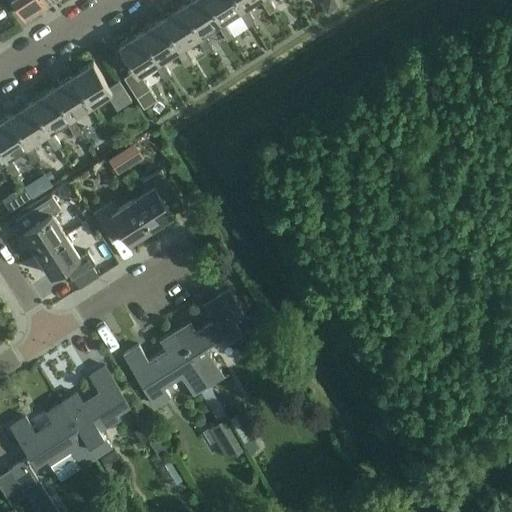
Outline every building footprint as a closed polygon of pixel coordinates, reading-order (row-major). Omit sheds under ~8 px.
[(14,0),(24,15),(44,2),(43,0),(14,0)] [(201,35),(197,37),(206,52),(213,48),(204,33),(218,24),(222,21),(208,0),(187,0),(181,4),(201,35)] [(208,0),(222,21),(218,24),(227,38),(249,25),(248,25),(239,11),(243,8),(237,0),(208,0)] [(248,25),(249,25),(255,21),(246,6),(255,0),(237,0),(243,8),(239,11),(248,25)] [(261,0),(269,12),(276,7),(271,0),(261,0)] [(334,0),(322,0),(321,1),(327,11),(337,5),(334,0)] [(180,48),(176,50),(185,65),(192,61),(183,46),(197,37),(201,35),(181,4),(161,17),(180,48)] [(159,61),(155,64),(164,78),(171,74),(162,59),(176,50),(180,48),(161,17),(140,31),(159,61)] [(134,69),(123,76),(137,96),(150,88),(141,72),(155,64),(159,61),(140,31),(118,44),(134,69)] [(72,75),(71,75),(90,105),(91,105),(108,94),(117,109),(132,100),(119,79),(109,86),(93,61),(72,75)] [(71,75),(51,88),(53,91),(70,118),(67,121),(75,135),(80,132),(82,131),(73,116),(90,105),(71,75)] [(49,131),(45,134),(54,148),(61,145),(52,130),(66,121),(70,118),(51,88),(30,102),(49,131)] [(28,145),(24,147),(33,161),(40,158),(31,143),(45,134),(49,131),(30,102),(9,115),(28,145)] [(0,146),(8,158),(4,161),(13,175),(20,171),(11,156),(24,147),(28,145),(9,115),(0,120),(0,146)] [(120,150),(108,158),(118,172),(129,165),(120,150)] [(50,168),(44,172),(48,179),(54,175),(50,168)] [(147,188),(132,198),(150,227),(172,213),(164,200),(176,191),(161,168),(142,180),(147,188)] [(10,209),(31,196),(24,184),(2,198),(10,209)] [(36,222),(23,230),(37,252),(66,233),(53,212),(60,207),(52,195),(49,197),(42,201),(29,210),(36,222)] [(130,240),(150,227),(132,198),(117,207),(111,200),(93,211),(111,239),(123,231),(130,240)] [(85,208),(76,213),(81,221),(90,215),(85,208)] [(66,233),(37,252),(51,273),(64,265),(72,278),(73,277),(92,265),(97,262),(88,249),(80,254),(67,234),(66,233)] [(92,265),(73,277),(79,287),(99,275),(98,274),(92,265)] [(175,330),(209,384),(225,374),(206,345),(223,335),(226,339),(241,329),(234,318),(243,312),(228,287),(203,303),(213,319),(196,330),(190,320),(175,330)] [(139,343),(124,353),(153,399),(155,403),(171,394),(168,389),(165,385),(164,383),(180,372),(181,375),(193,394),(200,390),(208,385),(195,363),(192,358),(190,355),(181,339),(175,330),(160,339),(165,348),(148,359),(139,343)] [(62,401),(96,457),(113,446),(101,428),(121,416),(119,412),(130,404),(105,365),(91,374),(100,389),(83,400),(77,391),(62,401)] [(82,466),(96,457),(62,401),(47,410),(53,419),(35,431),(25,415),(10,424),(36,465),(47,458),(50,462),(71,449),(82,466)] [(141,402),(129,408),(139,425),(133,429),(135,432),(141,442),(159,431),(152,421),(141,402)] [(239,412),(229,417),(244,441),(253,435),(239,412)] [(224,417),(214,423),(222,435),(218,437),(216,439),(228,458),(230,456),(244,448),(224,417)] [(124,466),(113,449),(99,457),(110,474),(124,466)] [(0,474),(0,485),(11,502),(21,496),(26,493),(38,511),(59,511),(60,511),(26,458),(10,468),(0,474)]
